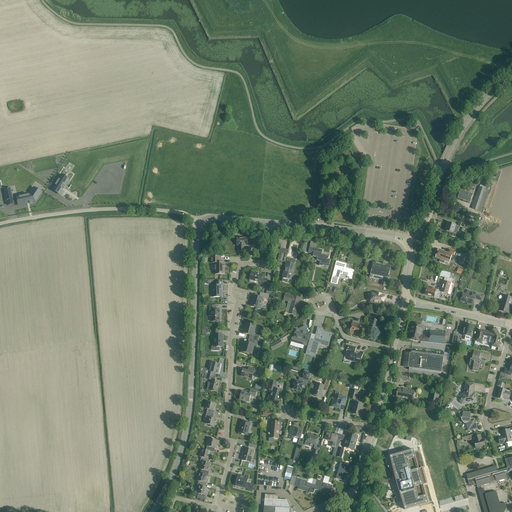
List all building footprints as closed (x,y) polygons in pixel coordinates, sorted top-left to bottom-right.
[(64,186),(68,179),(60,175),(51,189),(59,194),(61,189),(62,188),(63,188),(65,186),(64,186)] [(472,209),(482,212),(490,187),(487,186),(486,187),(481,185),(480,187),(479,187),(472,209)] [(35,203),(41,193),(33,187),(29,193),(15,196),(16,197),(12,198),(10,188),(3,190),(7,205),(13,204),(12,200),(16,200),(17,206),(35,203)] [(470,203),(473,194),(469,193),(470,190),(464,188),(463,191),(460,190),(457,198),(470,203)] [(446,231),(451,232),(457,235),(460,226),(464,228),(465,224),(459,222),(458,226),(449,223),(446,231)] [(238,246),(238,252),(245,252),(245,246),(248,246),(247,238),(237,238),(237,246),(238,246)] [(311,242),(310,247),(308,253),(312,254),(312,253),(314,253),(313,256),(318,257),(317,259),(318,261),(320,261),(319,266),(323,266),(323,264),(329,265),(330,260),(328,259),(329,256),(322,255),(323,250),(315,248),(316,243),(311,242)] [(279,253),(280,253),(278,260),(285,262),(289,250),(280,248),(279,253)] [(447,252),(443,251),(438,249),(435,258),(449,263),(452,255),(454,255),(455,252),(449,249),(447,252)] [(460,263),(471,267),(474,258),(463,254),(460,263)] [(215,274),(220,274),(225,274),(225,263),(220,263),(220,257),(211,257),(211,263),(215,263),(215,274)] [(352,279),(354,270),(346,268),(347,264),(336,261),(333,273),(332,278),(331,283),(337,285),(339,278),(347,280),(348,278),(352,279)] [(295,264),(290,263),(286,262),(282,278),(291,280),(295,264)] [(388,278),(391,265),(386,264),(383,263),(383,264),(376,262),(375,265),(372,264),(371,272),(367,272),(367,273),(370,274),(370,277),(382,280),(381,285),(386,286),(388,278)] [(442,270),(440,276),(446,277),(445,281),(452,282),(453,280),(450,279),(451,273),(442,270)] [(266,286),(266,284),(268,279),(263,278),(263,275),(252,272),(250,280),(261,283),(261,284),(266,286)] [(441,292),(449,294),(452,283),(444,281),(441,291),(432,288),(432,290),(427,288),(425,295),(439,298),(441,292)] [(212,297),(217,297),(222,297),(222,286),(222,282),(215,282),(215,285),(212,285),(212,289),(212,297)] [(483,301),(484,297),(484,295),(472,291),(471,296),(463,293),(461,301),(468,303),(467,304),(473,305),(475,299),(483,301)] [(269,295),(265,294),(260,292),(260,296),(261,296),(260,298),(253,296),(252,299),(253,299),(251,306),(257,307),(257,306),(261,307),(263,300),(267,301),(269,295)] [(383,305),(385,296),(381,295),(381,294),(377,293),(376,294),(372,293),(371,302),(383,305)] [(300,298),(296,297),(285,294),(284,301),(288,302),(288,304),(288,305),(286,313),(296,316),(300,298)] [(511,297),(504,295),(499,311),(508,313),(510,305),(511,305),(511,297)] [(216,306),(211,306),(210,306),(210,310),(211,310),(211,322),(220,322),(220,314),(221,314),(221,310),(216,310),(216,306)] [(375,315),(374,315),(375,313),(369,312),(368,313),(367,317),(371,318),(369,324),(368,329),(376,331),(379,321),(374,320),(375,315)] [(361,335),(364,325),(365,323),(353,320),(350,332),(361,335)] [(413,323),(409,339),(419,341),(447,344),(448,334),(430,332),(429,336),(420,335),(421,332),(422,332),(423,326),(413,323)] [(249,339),(258,341),(260,336),(254,335),(256,326),(246,324),(244,333),(250,335),(249,339)] [(472,331),(473,325),(465,324),(463,335),(471,337),(471,336),(472,336),(473,332),(472,331)] [(328,347),(330,338),(332,334),(326,332),(325,333),(322,332),(323,329),(318,328),(314,340),(310,339),(306,354),(315,357),(319,344),(328,347)] [(491,346),(493,347),(498,348),(500,340),(501,341),(501,339),(500,339),(501,336),(497,330),(494,329),(488,333),(478,330),(479,330),(478,329),(476,341),(481,342),(483,335),(487,336),(489,335),(490,337),(493,335),(494,338),(493,341),(491,346)] [(219,330),(214,330),(213,330),(213,335),(215,335),(215,346),(214,346),(213,346),(212,347),(212,348),(212,349),(213,350),(214,351),(215,350),(216,349),(217,348),(216,347),(223,347),(223,335),(219,335),(219,330)] [(305,339),(306,338),(307,333),(296,330),(294,336),(293,335),(291,341),(306,346),(308,340),(305,339)] [(258,341),(249,339),(248,343),(245,342),(242,352),(252,354),(254,346),(257,347),(258,341)] [(272,351),(283,345),(280,340),(270,346),(272,351)] [(349,360),(355,361),(360,363),(362,355),(355,353),(356,347),(348,345),(347,349),(351,351),(349,360)] [(444,355),(417,352),(412,351),(411,354),(406,353),(404,367),(409,367),(409,370),(414,371),(441,374),(448,375),(449,371),(446,371),(442,371),(444,355)] [(481,352),(476,351),(474,351),(472,358),(471,358),(469,365),(473,366),(472,370),(478,372),(479,368),(484,369),(485,362),(479,360),(481,352)] [(204,374),(216,377),(216,373),(218,373),(220,365),(212,363),(210,368),(209,371),(205,371),(204,374)] [(257,370),(255,369),(250,368),(249,371),(243,369),(241,376),(252,379),(253,374),(255,375),(257,370)] [(293,384),(292,389),(301,391),(303,385),(306,386),(308,381),(308,380),(309,380),(312,371),(305,369),(303,369),(302,371),(304,371),(302,378),(300,378),(299,378),(298,381),(295,380),(293,384)] [(215,381),(216,377),(204,374),(203,378),(211,380),(211,383),(208,383),(207,390),(217,392),(219,382),(215,381)] [(321,397),(322,392),(323,389),(327,391),(330,381),(326,379),(324,385),(316,383),(314,390),(313,395),(321,397)] [(276,382),(271,381),(269,380),(266,389),(272,391),(269,401),(278,403),(282,391),(274,389),(276,382)] [(474,384),(469,384),(466,383),(465,391),(467,391),(467,395),(464,395),(462,397),(461,399),(461,401),(463,402),(465,403),(476,402),(475,394),(473,394),(474,384)] [(352,390),(350,399),(355,400),(354,402),(355,402),(352,414),(360,416),(363,404),(357,403),(358,398),(355,398),(357,391),(359,392),(361,386),(354,384),(352,390)] [(506,391),(504,390),(500,388),(497,398),(503,400),(504,398),(505,399),(508,400),(511,392),(506,391)] [(397,389),(396,397),(413,400),(415,391),(407,390),(407,391),(397,389)] [(257,391),(255,391),(250,390),(249,393),(241,391),(240,399),(249,401),(250,396),(255,397),(257,391)] [(339,395),(338,396),(334,395),(331,407),(340,409),(341,405),(345,406),(347,397),(339,395)] [(206,414),(214,416),(216,411),(214,410),(216,404),(207,402),(205,409),(207,409),(206,414)] [(471,413),(463,412),(459,411),(458,416),(461,418),(462,420),(463,422),(464,423),(466,423),(468,429),(470,430),(477,428),(477,429),(475,419),(470,418),(471,413)] [(214,416),(206,414),(204,420),(207,420),(206,424),(215,426),(216,420),(213,419),(214,416)] [(249,430),(251,424),(241,421),(240,425),(241,425),(239,433),(249,436),(251,431),(249,430)] [(280,422),(275,422),(272,421),(271,430),(270,430),(269,438),(278,439),(280,422)] [(300,438),(301,436),(302,431),(291,427),(289,434),(293,435),(293,436),(300,438)] [(511,438),(509,430),(501,432),(502,437),(498,438),(500,444),(504,443),(511,441),(511,440),(511,439),(511,438)] [(340,440),(342,435),(338,434),(337,436),(327,433),(325,440),(331,441),(329,446),(335,448),(337,439),(340,440)] [(344,447),(349,448),(354,450),(358,436),(348,433),(344,447)] [(315,461),(320,446),(321,442),(318,441),(319,438),(307,434),(305,444),(305,445),(309,446),(310,446),(311,443),(315,444),(314,449),(311,460),(315,461)] [(476,448),(480,447),(485,446),(483,439),(481,440),(480,439),(481,439),(480,435),(474,437),(475,441),(474,442),(476,448)] [(207,446),(206,450),(211,451),(211,452),(214,452),(215,448),(216,449),(217,445),(218,445),(219,441),(209,438),(207,446)] [(254,450),(250,449),(245,448),(243,455),(241,460),(249,462),(251,457),(252,457),(254,450)] [(200,461),(202,461),(209,463),(210,459),(211,455),(210,455),(211,452),(211,451),(206,450),(202,449),(200,457),(201,457),(200,461)] [(403,453),(391,457),(405,510),(422,505),(429,503),(424,484),(427,483),(423,468),(419,469),(414,450),(403,453)] [(209,463),(202,461),(200,469),(201,469),(200,473),(208,475),(209,472),(210,472),(211,468),(210,467),(211,464),(209,463)] [(345,478),(349,466),(340,464),(336,479),(342,481),(343,481),(344,478),(345,478)] [(477,487),(481,486),(491,483),(491,482),(494,481),(494,480),(496,480),(496,481),(507,478),(505,473),(508,472),(507,468),(497,471),(496,466),(466,475),(469,484),(470,483),(471,486),(473,486),(473,485),(476,484),(477,487)] [(208,476),(208,475),(200,473),(199,473),(197,481),(198,481),(197,485),(205,487),(206,483),(207,483),(208,479),(207,479),(208,475),(208,476)] [(248,478),(243,476),(238,475),(236,483),(244,485),(244,488),(248,489),(248,490),(252,491),(252,490),(255,491),(257,485),(254,485),(247,483),(248,478)] [(315,491),(316,490),(315,489),(316,485),(317,480),(308,478),(307,481),(297,478),(295,486),(298,487),(298,489),(313,494),(314,491),(315,491)] [(317,480),(316,485),(315,489),(316,490),(330,494),(331,491),(332,491),(332,490),(331,490),(333,486),(324,483),(324,482),(317,480)] [(205,487),(197,485),(199,486),(197,493),(198,494),(197,498),(205,500),(206,496),(207,496),(208,492),(207,491),(208,488),(205,487)] [(481,489),(481,486),(477,487),(478,490),(484,511),(503,511),(504,510),(506,510),(507,508),(505,503),(501,504),(500,503),(496,491),(485,494),(483,488),(481,489)] [(265,494),(263,511),(290,511),(290,509),(287,500),(283,500),(278,499),(278,495),(265,494)]
